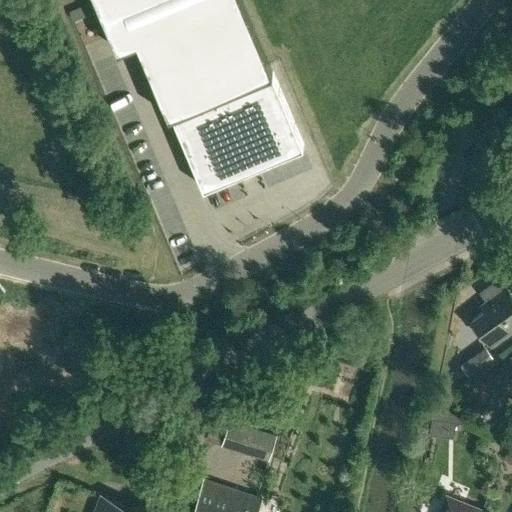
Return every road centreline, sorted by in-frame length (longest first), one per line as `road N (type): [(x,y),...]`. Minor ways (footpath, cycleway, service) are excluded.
road 1 (unclassified): [(487,0),(408,96),(351,197),(317,225),(189,294),(166,297),(0,263)]
road 2 (unclassified): [(0,481),(510,212)]
